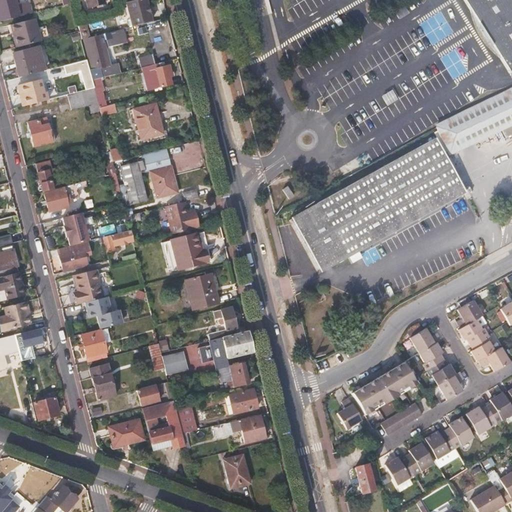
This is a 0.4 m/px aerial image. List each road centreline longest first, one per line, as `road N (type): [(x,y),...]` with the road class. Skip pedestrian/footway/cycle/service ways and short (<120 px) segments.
road 1 (tertiary): [(189,0),(289,401)]
road 2 (residential): [(91,468),(0,106)]
road 3 (residential): [(431,303),(398,322),(376,353),(289,401)]
